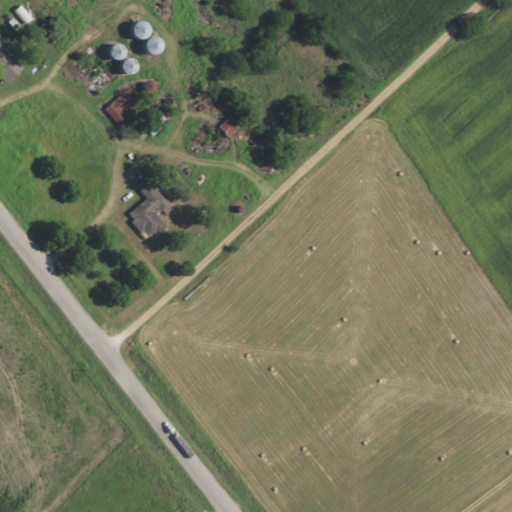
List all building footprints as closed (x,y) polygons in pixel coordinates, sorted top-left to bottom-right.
[(125,34),(137,42),(145,29),(133,21),(125,34)] [(138,47),(147,56),(156,45),(147,37),(138,47)] [(102,53),(111,62),(121,53),(112,44),(102,53)] [(0,85),(20,70),(0,45),(0,85)] [(114,71),(127,77),(132,64),(120,58),(114,71)] [(79,83),(94,94),(108,76),(92,64),(79,83)] [(131,109),(117,95),(101,111),(115,125),(131,109)] [(143,203),(126,213),(143,241),(162,230),(153,214),(164,207),(147,178),(133,186),(143,203)]
